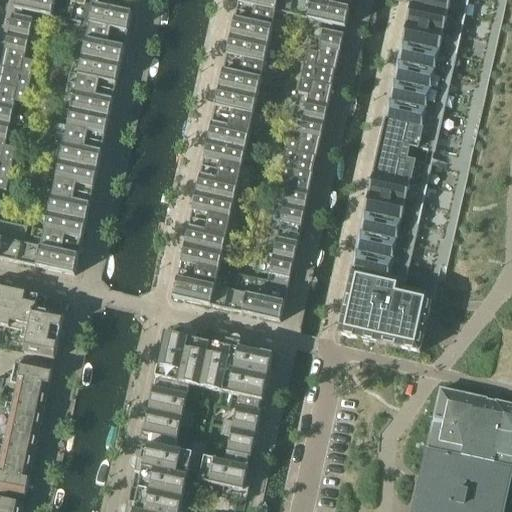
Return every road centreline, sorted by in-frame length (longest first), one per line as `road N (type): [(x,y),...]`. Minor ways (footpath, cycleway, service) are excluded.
road 1 (residential): [(156,313),(225,0)]
road 2 (residential): [(90,296),(150,0)]
road 3 (residential): [(40,511),(90,296)]
road 4 (residential): [(112,511),(156,313)]
road 5 (residential): [(310,511),(345,354)]
road 6 (residential): [(156,313),(296,342)]
